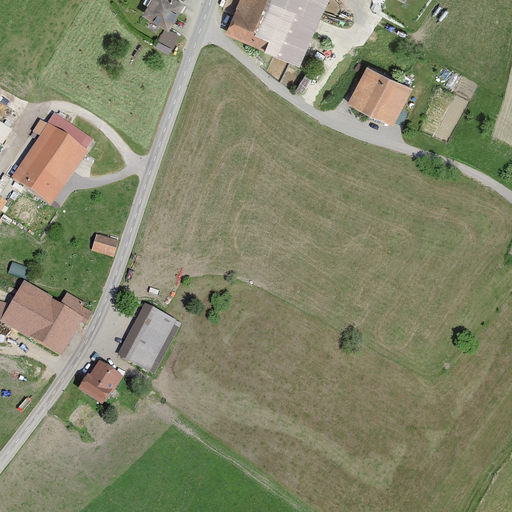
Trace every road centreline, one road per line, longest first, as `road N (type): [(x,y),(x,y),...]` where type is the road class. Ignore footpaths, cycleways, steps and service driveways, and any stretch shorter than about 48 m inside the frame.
road 1 (tertiary): [(0,462),(88,338),(201,26)]
road 2 (unclassified): [(201,26),(299,103),(475,173),(511,197)]
